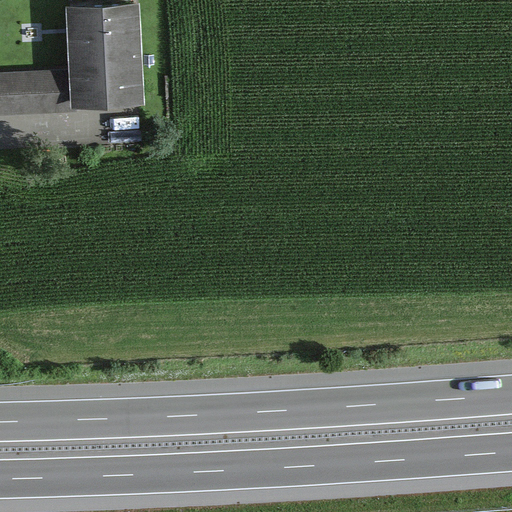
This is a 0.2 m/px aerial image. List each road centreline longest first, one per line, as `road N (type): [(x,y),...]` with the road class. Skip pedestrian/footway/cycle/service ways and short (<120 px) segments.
road 1 (motorway): [(511,399),(0,425)]
road 2 (motorway): [(0,481),(511,457)]
